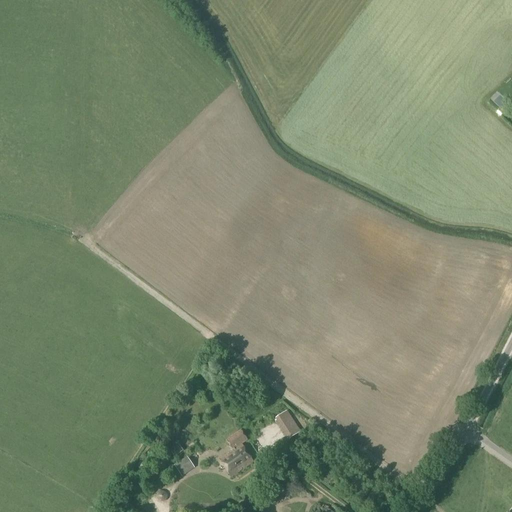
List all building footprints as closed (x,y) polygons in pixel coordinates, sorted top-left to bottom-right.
[(301,432),(287,411),(277,417),(291,438),(301,432)] [(220,459),(231,477),(254,462),(242,444),(248,440),(241,430),(226,440),(233,450),(220,459)] [(171,452),(175,458),(184,451),(180,445),(171,452)] [(158,462),(161,467),(171,460),(168,455),(158,462)] [(174,466),(182,477),(195,468),(188,456),(174,466)]
